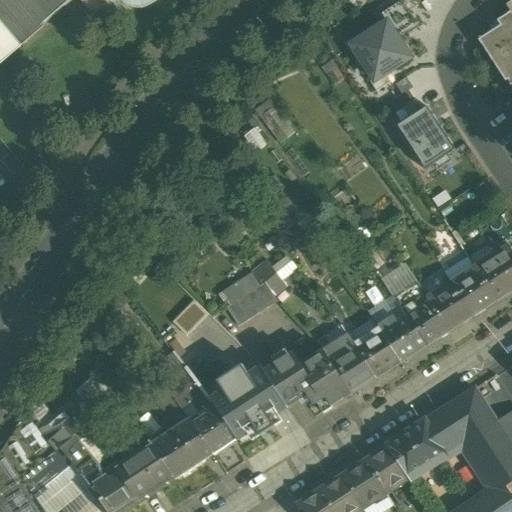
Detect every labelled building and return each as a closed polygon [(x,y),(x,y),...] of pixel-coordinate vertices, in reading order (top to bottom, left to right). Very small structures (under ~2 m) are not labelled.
[(81,0),(100,20),(121,2),(124,5),(128,7),(132,8),(136,9),(141,9),(145,8),(149,7),(153,5),(156,2),(158,0),(0,0),(0,63),(73,0),(81,0)] [(381,16),(386,24),(388,23),(397,37),(417,24),(403,2),(381,16)] [(511,13),(511,12),(490,26),(494,31),(479,41),(506,83),(511,78),(511,13)] [(397,37),(388,23),(386,24),(352,46),(374,80),(375,82),(385,75),(411,58),(397,37)] [(391,84),(385,75),(375,82),(374,80),(371,83),(377,92),(391,84)] [(389,104),(396,114),(415,101),(409,91),(389,104)] [(402,124),(422,111),(415,101),(396,114),(402,124)] [(426,172),(456,152),(427,108),(422,111),(402,124),(397,127),(426,172)] [(290,226),(307,212),(297,199),(280,212),(290,226)] [(511,292),(511,250),(510,248),(476,270),(496,302),(511,292)] [(285,287),(267,263),(253,273),(260,282),(263,281),(265,284),(275,295),(285,287)] [(474,268),(451,283),(473,317),(496,302),(476,270),(474,268)] [(445,273),(421,288),(450,332),(473,317),(451,283),(445,273)] [(450,332),(421,288),(413,275),(388,291),(407,317),(426,347),(450,332)] [(265,284),(227,308),(239,327),(277,303),(265,284)] [(407,317),(397,323),(393,317),(378,327),(379,329),(401,363),(426,347),(407,317)] [(401,363),(379,329),(355,344),(377,378),(401,363)] [(329,360),(351,395),(377,378),(355,344),(329,360)] [(324,352),(302,366),(294,354),(265,372),(288,408),(308,396),(315,407),(326,400),(331,407),(351,395),(329,360),(324,352)] [(243,366),(218,382),(224,393),(212,401),(216,409),(237,441),(255,429),(261,437),(276,428),(270,420),(266,413),(271,410),(249,376),(243,366)] [(270,420),(288,408),(265,372),(262,368),(249,376),(271,410),(266,413),(270,420)] [(212,401),(190,374),(183,379),(180,374),(173,379),(192,403),(199,411),(200,412),(205,410),(207,414),(216,409),(212,401)] [(99,377),(76,395),(89,411),(112,393),(99,377)] [(173,379),(164,386),(183,409),(192,403),(173,379)] [(183,409),(164,386),(155,393),(182,426),(191,420),(183,409)] [(511,443),(498,423),(476,389),(442,411),(464,444),(495,491),(505,484),(507,488),(511,484),(511,443)] [(89,411),(78,420),(88,432),(121,404),(112,393),(89,411)] [(207,414),(193,423),(214,455),(237,441),(216,409),(207,414)] [(442,411),(387,446),(409,479),(464,444),(442,411)] [(511,413),(498,423),(511,443),(511,413)] [(74,415),(62,425),(46,432),(53,440),(60,449),(61,450),(74,439),(77,442),(88,432),(78,420),(74,415)] [(182,426),(176,429),(173,424),(166,429),(169,434),(153,444),(152,445),(176,481),(214,455),(193,423),(191,420),(182,426)] [(92,453),(88,456),(77,442),(74,439),(61,450),(92,486),(108,511),(128,511),(152,496),(130,463),(102,480),(97,467),(96,465),(99,462),(99,457),(97,454),(92,453)] [(176,481),(152,445),(153,444),(151,442),(139,449),(143,456),(130,463),(152,496),(176,481)] [(409,479),(387,446),(386,447),(386,449),(375,456),(376,458),(367,464),(365,460),(364,461),(387,497),(400,488),(396,483),(406,477),(409,482),(410,482),(409,479)] [(59,511),(62,510),(92,486),(61,450),(25,480),(44,511),(59,511)] [(387,497),(364,461),(363,462),(364,463),(352,471),(354,473),(345,479),(342,475),(341,476),(364,511),(377,503),(373,497),(382,492),(386,497),(387,497)] [(341,478),(329,486),(331,488),(322,493),(319,490),(318,490),(332,511),(350,511),(359,506),(362,511),(364,511),(341,476),(340,476),(341,478)] [(34,511),(17,484),(0,495),(0,503),(5,511),(34,511)] [(495,491),(464,511),(511,511),(511,494),(507,488),(505,484),(495,491)] [(108,511),(92,486),(62,510),(63,511),(108,511)] [(318,492),(307,500),(308,502),(299,508),(297,504),(295,505),(299,511),(332,511),(318,490),(317,491),(318,492)]
